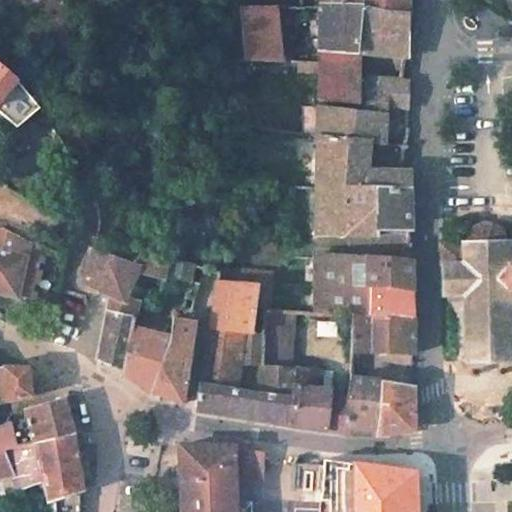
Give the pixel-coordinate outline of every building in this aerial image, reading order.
[(334,0),(334,5),(355,5),(363,6),(408,14),(408,0),(334,0)] [(276,5),(242,5),(245,38),(231,39),(233,61),(281,59),(276,5)] [(320,5),(312,5),(311,27),(320,27),(320,5)] [(355,5),(320,5),(320,27),(319,61),(318,75),(318,98),(359,104),(359,79),(359,54),(363,6),(355,5)] [(408,14),(363,6),(359,54),(408,58),(408,14)] [(298,60),(297,74),(318,75),(319,61),(298,60)] [(16,80),(0,66),(0,112),(17,126),(36,103),(16,80)] [(408,82),(366,79),(366,113),(315,107),(313,134),(318,135),(368,140),(377,141),(379,114),(386,115),(386,109),(407,110),(408,82)] [(386,115),(379,114),(377,141),(385,142),(386,115)] [(368,140),(318,135),(317,187),(409,188),(409,171),(367,172),(368,140)] [(409,188),(317,187),(316,234),(377,235),(377,228),(411,228),(409,188)] [(0,291),(16,296),(32,299),(42,254),(26,251),(29,240),(0,228),(0,291)] [(462,296),(464,363),(511,361),(511,358),(508,294),(511,294),(511,242),(497,243),(495,241),(494,238),(492,236),(489,235),(487,233),(484,232),(481,232),(478,232),(476,232),(473,233),(471,235),(469,236),(468,238),(466,240),(465,242),(465,245),(439,245),(440,297),(446,296),(446,301),(458,301),(458,296),(462,296)] [(133,262),(91,248),(82,281),(110,294),(107,310),(135,316),(140,300),(125,298),(137,270),(163,277),(168,257),(140,249),(133,262)] [(367,258),(316,254),(316,281),(366,284),(367,258)] [(218,270),(168,257),(164,275),(197,283),(215,288),(216,280),(218,270)] [(412,261),(367,258),(366,284),(369,285),(413,288),(412,261)] [(256,283),(216,280),(215,288),(210,327),(251,332),(256,283)] [(366,284),(316,281),(316,313),(351,315),(369,315),(369,285),(366,284)] [(413,288),(369,285),(369,315),(414,316),(413,288)] [(286,311),(261,309),(259,333),(256,364),(283,367),(286,311)] [(135,316),(107,310),(97,360),(120,370),(132,327),(135,316)] [(414,316),(351,315),(351,349),(415,353),(414,316)] [(191,319),(173,316),(169,341),(149,391),(178,402),(182,400),(195,320),(191,319)] [(288,424),(294,368),(283,367),(256,364),(259,333),(251,332),(210,327),(207,326),(194,410),(288,424)] [(169,341),(132,327),(120,370),(149,391),(169,341)] [(0,403),(31,396),(28,367),(5,367),(0,368),(0,403)] [(322,371),(294,368),(288,424),(327,429),(331,391),(320,391),(322,371)] [(380,379),(349,375),(347,401),(344,432),(374,435),(380,379)] [(415,383),(380,379),(374,435),(410,432),(414,427),(415,383)] [(62,399),(24,410),(32,443),(72,434),(62,399)] [(347,401),(331,399),(327,429),(344,432),(347,401)] [(6,422),(0,424),(0,450),(14,447),(6,422)] [(0,450),(0,477),(11,475),(16,490),(42,480),(50,511),(80,511),(82,494),(72,434),(32,443),(14,447),(0,450)] [(236,449),(179,445),(181,511),(243,511),(242,477),(262,479),(262,452),(236,449)] [(128,476),(142,478),(145,452),(131,451),(128,476)] [(333,461),(332,511),(430,511),(431,462),(333,461)]
